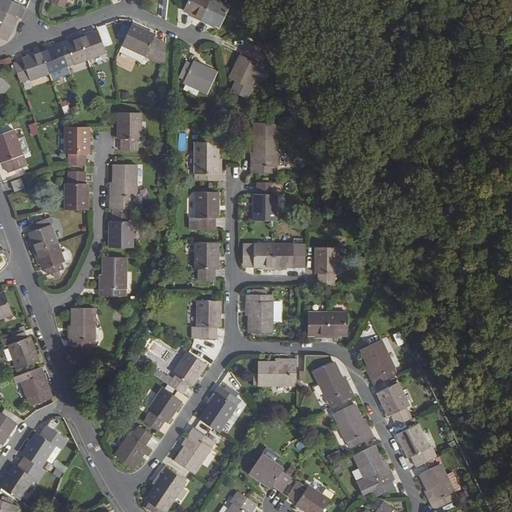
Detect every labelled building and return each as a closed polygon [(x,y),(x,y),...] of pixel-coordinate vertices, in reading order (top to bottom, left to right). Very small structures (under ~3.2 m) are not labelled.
[(14,16),(19,4),(10,0),(0,0),(0,37),(5,40),(17,17),(14,16)] [(53,0),(52,2),(64,8),(68,0),(71,0),(73,1),(73,0),(53,0)] [(196,20),(202,22),(212,0),(190,0),(186,11),(197,16),(196,20)] [(231,8),(214,0),(212,0),(202,22),(208,25),(210,22),(222,28),(231,8)] [(163,16),(166,5),(157,2),(155,13),(163,16)] [(162,43),(156,40),(157,39),(158,37),(133,25),(124,45),(148,57),(150,54),(155,57),(154,60),(166,65),(167,43),(162,43)] [(80,37),(80,38),(88,60),(107,53),(99,32),(88,36),(87,34),(80,37)] [(60,44),(66,59),(69,67),(88,60),(80,38),(67,43),(66,41),(60,44)] [(246,58),(243,57),(232,80),(251,89),(262,66),(259,65),(264,53),(262,49),(250,42),(246,51),(249,52),(246,58)] [(43,52),(50,74),(63,70),(60,61),(66,59),(60,44),(54,46),(55,48),(43,52)] [(148,57),(124,45),(121,52),(143,63),(146,62),(148,57)] [(31,81),(50,74),(43,52),(42,51),(34,53),(35,55),(23,59),(24,62),(15,65),(22,82),(31,79),(31,81)] [(185,83),(199,89),(209,94),(218,74),(195,63),(194,65),(187,63),(180,78),(186,81),(185,83)] [(0,95),(10,84),(0,74),(0,95)] [(196,95),(199,89),(185,83),(182,89),(196,95)] [(142,139),(142,112),(120,112),(120,139),(123,139),(122,150),(139,150),(139,139),(142,139)] [(37,125),(36,122),(30,125),(34,135),(40,133),(37,125)] [(256,122),(256,133),(256,166),(252,166),(253,173),(278,173),(278,134),(284,134),(284,125),(256,122)] [(89,153),(90,127),(68,127),(67,153),(70,153),(71,154),(70,155),(70,165),(86,165),(86,153),(89,153)] [(24,154),(18,139),(15,129),(0,135),(0,154),(2,162),(5,160),(10,172),(25,166),(21,155),(24,154)] [(26,136),(18,139),(24,154),(31,151),(26,136)] [(219,173),(219,141),(197,141),(196,179),(222,180),(222,173),(219,173)] [(114,208),(130,209),(136,209),(137,164),(115,164),(115,196),(111,196),(111,209),(114,208)] [(67,209),(89,209),(89,183),(86,183),(86,171),(70,171),(70,183),(67,183),(67,209)] [(26,188),(22,177),(13,181),(17,191),(26,188)] [(255,220),(278,220),(278,194),(275,194),(275,182),(258,182),(258,194),(255,194),(255,220)] [(220,217),(220,191),(198,190),(199,218),(194,217),(194,229),(217,229),(217,218),(220,217)] [(130,221),(130,209),(114,208),(114,220),(112,221),(111,247),(133,248),(134,222),(130,221)] [(35,251),(58,242),(52,223),(48,225),(46,218),(30,224),(33,231),(30,231),(35,243),(33,244),(35,251)] [(65,261),(58,242),(35,251),(38,258),(40,257),(44,270),(47,268),(49,274),(64,268),(62,262),(65,261)] [(221,269),(220,242),(198,242),(198,268),(201,268),(201,280),(217,280),(217,269),(221,269)] [(274,268),(274,244),(244,243),(244,260),(247,266),(268,265),(268,268),(274,268)] [(307,243),(274,244),(274,268),(281,268),(282,265),(306,266),(307,243)] [(339,273),(339,256),(339,247),(317,247),(317,274),(320,274),(320,285),(336,285),(336,274),(339,273)] [(349,256),(339,256),(339,273),(349,273),(349,256)] [(126,295),(127,258),(104,258),(104,288),(100,288),(100,295),(126,295)] [(0,317),(13,313),(6,292),(0,294),(0,317)] [(273,319),(273,301),(273,293),(268,293),(253,293),(248,293),(248,301),(251,301),(251,331),(273,331),(273,319)] [(221,327),(221,300),(199,300),(199,326),(195,326),(195,339),(218,339),(218,327),(221,327)] [(282,301),(273,301),(273,319),(282,319),(282,301)] [(96,346),(97,308),(74,308),(74,338),(71,338),(71,346),(96,346)] [(329,337),(329,312),(309,312),(309,334),(321,334),(322,337),(329,337)] [(349,312),(329,312),(329,337),(336,337),(336,334),(349,334),(349,312)] [(398,345),(407,342),(402,329),(394,333),(398,345)] [(6,346),(10,344),(19,369),(40,362),(31,336),(28,337),(26,331),(4,339),(6,346)] [(375,385),(398,374),(382,339),(362,348),(375,376),(372,378),(375,385)] [(206,363),(188,351),(173,373),(176,375),(170,384),(183,393),(189,384),(192,385),(206,363)] [(259,384),(298,384),(298,359),(291,359),(291,362),(259,361),(259,384)] [(333,405),(356,395),(353,388),(349,390),(336,360),(316,370),(333,405)] [(41,374),(39,367),(24,373),(15,376),(17,383),(23,381),(32,404),(53,397),(44,373),(41,374)] [(411,405),(400,382),(379,392),(391,415),(394,414),(399,424),(413,417),(408,407),(411,405)] [(219,430),(241,399),(219,384),(215,390),(219,392),(201,418),(219,430)] [(183,401),(165,389),(150,410),(153,412),(147,422),(159,430),(166,421),(169,422),(183,401)] [(369,431),(356,403),(336,412),(353,447),(376,436),(373,430),(369,431)] [(0,445),(2,443),(4,444),(17,423),(0,411),(0,445)] [(53,419),(49,425),(42,435),(38,432),(24,454),(42,466),(56,444),(62,448),(69,438),(55,429),(59,423),(53,419)] [(431,447),(419,423),(399,432),(411,456),(414,455),(418,465),(438,456),(433,446),(431,447)] [(131,434),(117,455),(135,468),(150,446),(147,444),(154,434),(140,426),(134,435),(131,434)] [(195,472),(216,441),(194,427),(190,432),(194,435),(176,460),(195,472)] [(393,478),(396,477),(393,471),(389,472),(376,445),(356,454),(366,475),(358,479),(364,492),(372,488),(393,478)] [(284,467),(262,452),(250,471),(272,486),(274,484),(284,490),(292,477),(282,470),(284,467)] [(32,475),(36,469),(23,460),(19,466),(16,465),(2,486),(20,498),(35,477),(32,475)] [(336,460),(329,463),(333,469),(339,467),(336,460)] [(420,471),(430,467),(427,461),(417,466),(420,471)] [(458,497),(441,462),(421,471),(435,501),(432,502),(435,508),(438,506),(458,497)] [(286,472),(292,475),(296,468),(290,464),(286,472)] [(165,511),(187,479),(166,466),(161,472),(165,474),(147,500),(165,511)] [(43,474),(36,469),(32,475),(35,477),(39,479),(43,474)] [(396,485),(393,478),(372,488),(375,495),(396,485)] [(310,511),(321,511),(331,499),(317,489),(309,484),(307,487),(298,481),(289,494),(299,501),(297,503),(310,511)] [(320,485),(317,489),(331,499),(335,493),(323,485),(320,485)] [(228,511),(251,511),(257,503),(238,491),(231,500),(235,503),(228,511)] [(3,500),(0,498),(0,511),(13,511),(14,510),(11,509),(13,504),(13,503),(3,500)] [(451,501),(438,506),(440,511),(444,511),(449,510),(454,508),(451,501)] [(400,511),(388,503),(384,503),(378,511),(400,511)]
